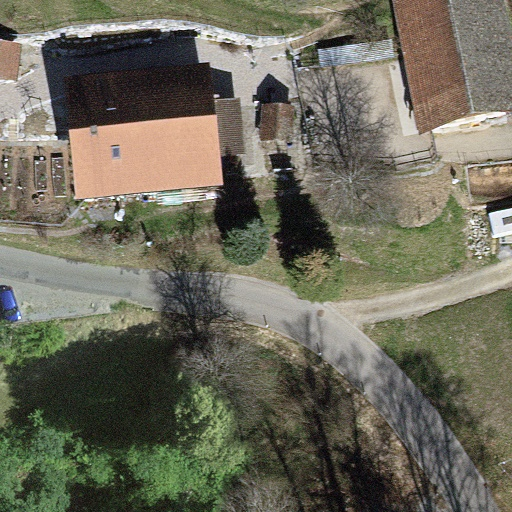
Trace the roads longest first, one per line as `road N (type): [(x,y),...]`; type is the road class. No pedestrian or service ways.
road 1 (tertiary): [(0,254),(320,339),(409,411),(487,511)]
road 2 (track): [(511,273),(320,339)]
